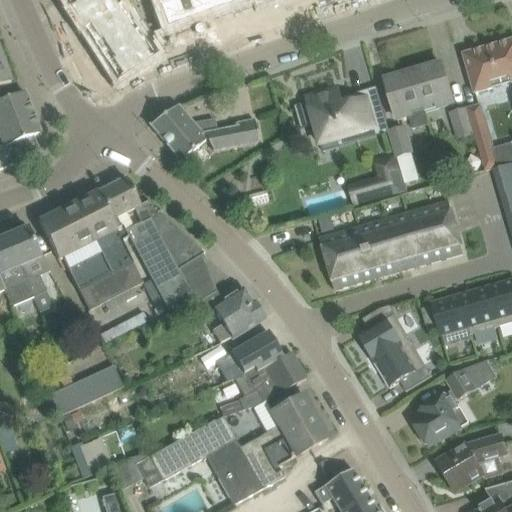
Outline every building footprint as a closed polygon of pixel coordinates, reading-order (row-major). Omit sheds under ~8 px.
[(119,0),(70,0),(66,2),(85,30),(123,5),(119,0)] [(184,0),(156,0),(167,29),(192,20),(184,0)] [(210,0),(184,0),(192,20),(215,12),(210,0)] [(235,0),(210,0),(215,12),(237,4),(235,0)] [(123,5),(85,30),(101,55),(139,31),(123,5)] [(139,31),(101,55),(118,82),(156,57),(139,31)] [(511,41),(465,56),(476,94),(511,83),(511,41)] [(2,59),(0,59),(0,87),(11,83),(2,59)] [(442,65),(414,73),(426,112),(454,104),(442,65)] [(426,112),(414,73),(387,81),(398,120),(409,117),(413,130),(430,125),(426,112)] [(308,103),(294,107),(301,129),(315,125),(321,147),(376,130),(378,137),(389,134),(382,109),(372,112),(368,98),(344,105),(339,89),(307,99),(308,103)] [(0,170),(40,155),(33,138),(42,134),(26,93),(0,103),(0,170)] [(178,106),(150,126),(181,163),(207,141),(213,151),(258,143),(255,125),(217,132),(213,121),(192,126),(178,106)] [(467,110),(476,135),(486,172),(499,169),(511,164),(511,143),(494,149),(482,106),(467,110)] [(458,141),(476,135),(467,110),(450,115),(458,141)] [(391,132),(398,157),(406,184),(419,181),(412,155),(414,154),(407,127),(391,132)] [(398,157),(377,162),(382,179),(372,182),(376,197),(371,199),(372,204),(409,194),(406,184),(398,157)] [(119,220),(126,234),(135,229),(128,217),(135,213),(142,225),(162,214),(150,202),(140,207),(127,180),(99,194),(114,222),(119,220)] [(119,231),(114,222),(99,194),(40,224),(49,241),(59,261),(62,259),(90,313),(144,284),(121,243),(127,240),(122,230),(119,231)] [(422,267),(464,255),(450,204),(442,206),(408,216),(388,221),(360,229),(351,232),(321,241),(336,292),(375,281),(402,273),(422,267)] [(352,213),(339,217),(342,228),(355,224),(352,213)] [(192,309),(193,308),(197,305),(179,272),(205,256),(162,214),(142,225),(135,229),(126,234),(172,317),(192,309)] [(331,217),(319,220),(322,232),(334,229),(331,217)] [(28,228),(8,237),(35,300),(47,295),(40,278),(50,273),(43,256),(40,257),(28,228)] [(35,300),(8,237),(0,239),(0,272),(1,275),(0,274),(0,275),(7,292),(14,309),(35,300)] [(511,282),(489,290),(500,328),(511,324),(511,282)] [(500,328),(489,290),(461,298),(472,336),(500,328)] [(197,305),(193,308),(204,325),(217,316),(224,327),(214,333),(222,345),(232,339),(232,340),(265,319),(255,304),(253,305),(244,291),(224,305),(217,293),(197,305)] [(472,336),(461,298),(433,306),(433,307),(422,311),(428,332),(440,329),(442,336),(469,328),(471,336),(472,336)] [(359,337),(375,364),(411,342),(391,307),(381,310),(364,321),(370,331),(359,337)] [(105,342),(149,322),(145,313),(101,333),(105,342)] [(249,373),(251,378),(284,359),(269,333),(232,354),(232,355),(217,364),(222,374),(238,365),(244,376),(249,373)] [(411,342),(375,364),(390,389),(401,383),(407,393),(433,378),(411,342)] [(249,373),(244,376),(235,381),(245,399),(240,401),(244,412),(269,401),(281,395),(307,380),(292,354),(284,359),(251,378),(249,373)] [(413,422),(421,435),(419,436),(425,445),(427,444),(430,449),(463,429),(454,413),(459,410),(455,404),(476,391),(498,379),(488,362),(464,370),(447,381),(454,392),(417,414),(419,418),(413,422)] [(114,367),(82,382),(92,404),(124,389),(114,367)] [(92,404),(82,382),(50,396),(60,418),(92,404)] [(306,398),(305,396),(273,414),(264,418),(272,432),(241,449),(237,441),(205,459),(206,459),(214,475),(233,508),(262,492),(284,479),(278,468),(312,449),(329,440),(328,438),(324,440),(314,423),(318,421),(316,418),(305,398),(306,398)] [(118,399),(109,403),(115,416),(124,412),(118,399)] [(0,430),(9,427),(0,401),(0,430)] [(124,408),(128,418),(136,414),(131,405),(124,408)] [(214,423),(150,459),(164,483),(180,473),(188,469),(206,459),(205,459),(237,441),(224,419),(215,424),(214,423)] [(505,476),(499,458),(509,456),(503,436),(467,447),(467,446),(437,464),(455,494),(485,476),(486,481),(505,476)] [(82,444),(71,449),(84,480),(94,475),(93,471),(89,473),(79,449),(84,447),(82,444)] [(326,461),(319,465),(325,476),(332,472),(326,461)] [(127,472),(126,472),(134,486),(143,481),(135,467),(127,472)] [(332,501),(338,511),(347,511),(370,498),(353,471),(315,495),(322,507),(332,501)] [(480,509),(481,511),(479,511),(511,511),(511,483),(487,490),(486,490),(492,501),(480,509)] [(377,511),(370,498),(347,511),(377,511)]
